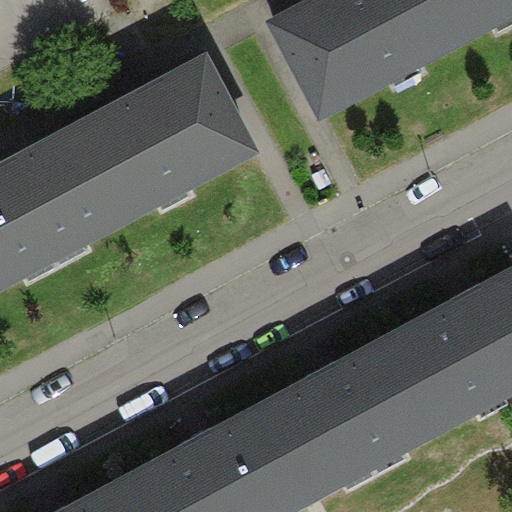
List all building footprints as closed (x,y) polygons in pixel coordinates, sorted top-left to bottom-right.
[(317,105),(451,35),(432,0),(295,0),(269,14),(317,105)] [(511,0),(432,0),(451,35),(511,3),(511,0)] [(119,218),(252,147),(203,56),(70,127),(119,218)] [(0,281),(119,218),(70,127),(0,164),(0,281)] [(511,253),(388,322),(444,424),(511,387),(511,253)] [(388,322),(256,394),(312,496),(444,424),(388,322)] [(256,394),(124,466),(148,511),(283,511),(312,496),(256,394)] [(148,511),(124,466),(38,511),(148,511)]
